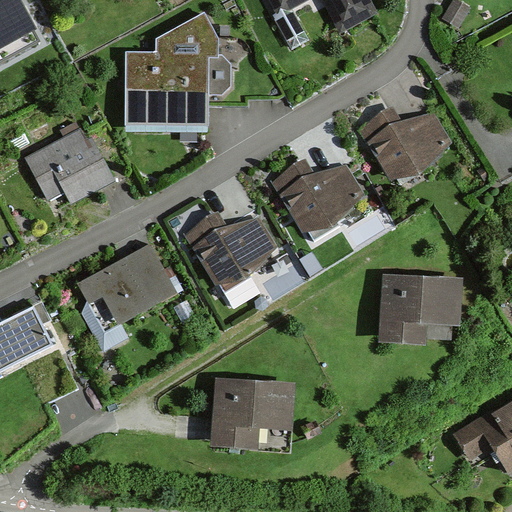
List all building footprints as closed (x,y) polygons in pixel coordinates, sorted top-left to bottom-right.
[(15,0),(0,0),(0,58),(36,39),(15,0)] [(262,0),(290,53),(307,43),(291,13),(315,0),(320,0),(337,32),(371,15),(363,0),(262,0)] [(155,59),(128,59),(127,135),(205,136),(206,102),(218,102),(231,91),(231,72),(215,61),(215,43),(205,17),(156,46),(155,59)] [(397,113),(363,131),(392,184),(455,149),(438,119),(406,129),(397,113)] [(84,146),(80,138),(26,166),(46,205),(62,196),(69,209),(115,185),(92,142),(84,146)] [(305,168),(272,186),(301,238),(363,204),(347,174),(315,185),(305,168)] [(217,217),(183,236),(212,289),(275,254),(258,224),(226,234),(217,217)] [(147,254),(80,291),(88,305),(78,311),(104,357),(128,343),(121,330),(174,302),(147,254)] [(456,289),(379,281),(373,350),(417,354),(419,332),(452,335),(456,289)] [(34,311),(0,327),(0,377),(54,351),(34,311)] [(291,393),(219,388),(216,449),(288,453),(291,393)] [(511,411),(454,444),(466,464),(488,452),(504,481),(511,476),(511,411)]
